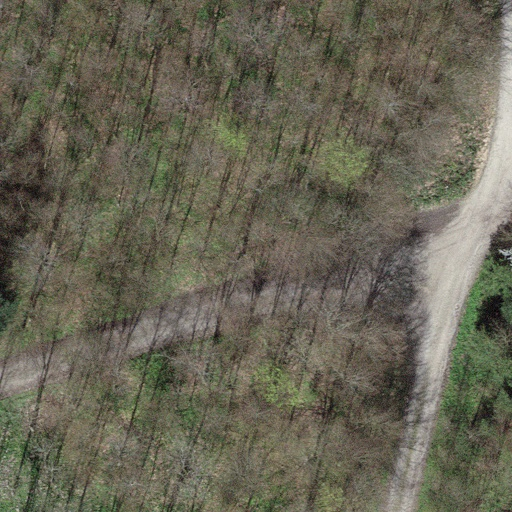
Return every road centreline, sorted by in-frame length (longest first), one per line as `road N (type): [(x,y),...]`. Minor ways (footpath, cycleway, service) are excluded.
road 1 (track): [(480,211),(0,375)]
road 2 (track): [(480,211),(446,310),(400,511)]
road 3 (track): [(506,0),(498,154),(480,211)]
